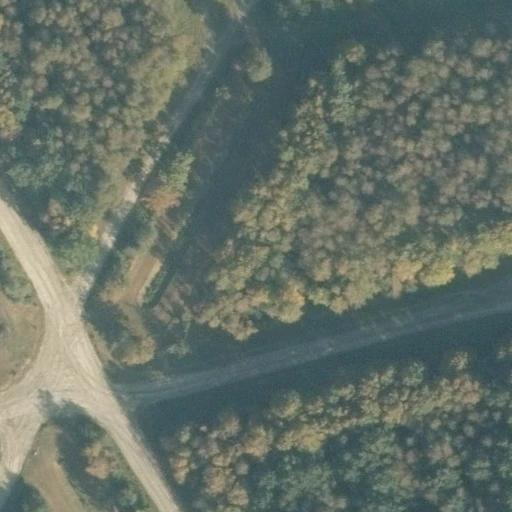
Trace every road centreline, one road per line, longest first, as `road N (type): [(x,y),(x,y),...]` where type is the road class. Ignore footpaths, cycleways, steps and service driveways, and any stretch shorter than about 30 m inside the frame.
road 1 (track): [(101,404),(293,350),(511,311)]
road 2 (track): [(0,209),(101,404)]
road 3 (track): [(101,404),(165,511)]
